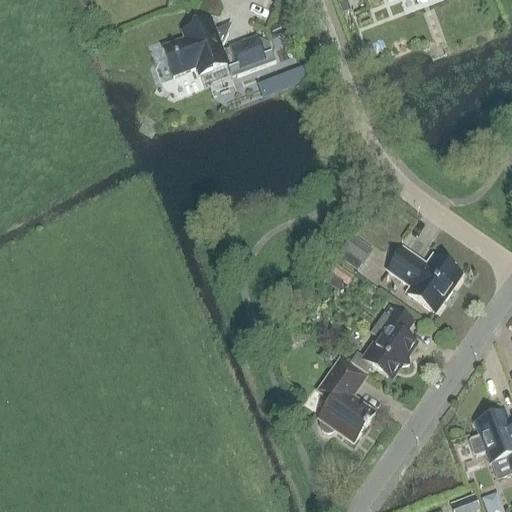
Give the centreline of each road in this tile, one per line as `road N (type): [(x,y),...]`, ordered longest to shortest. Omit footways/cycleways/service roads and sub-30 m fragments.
road 1 (residential): [(511,273),(377,160),(312,0)]
road 2 (residential): [(355,511),(511,286)]
